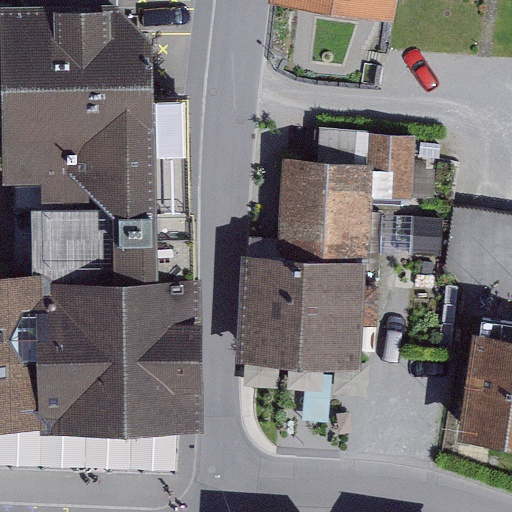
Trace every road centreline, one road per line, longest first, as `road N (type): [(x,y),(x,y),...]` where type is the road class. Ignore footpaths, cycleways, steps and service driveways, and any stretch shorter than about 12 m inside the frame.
road 1 (residential): [(241,0),(229,132),(222,477)]
road 2 (residential): [(222,477),(430,495),(481,511)]
